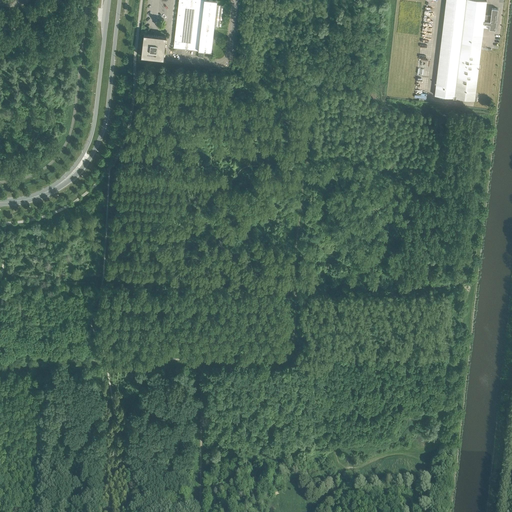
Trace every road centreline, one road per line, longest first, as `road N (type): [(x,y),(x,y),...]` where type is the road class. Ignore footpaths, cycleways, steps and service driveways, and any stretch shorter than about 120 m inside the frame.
road 1 (unknown): [(196,511),(199,360),(0,363)]
road 2 (secondary): [(5,202),(61,186),(93,150),(104,124),(120,0)]
road 3 (secondary): [(109,0),(89,142),(52,186),(5,202)]
